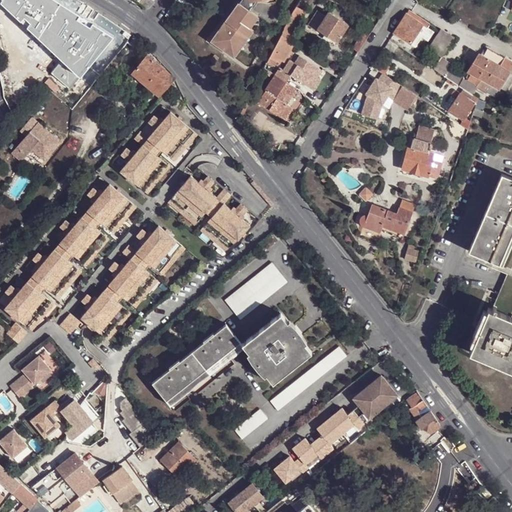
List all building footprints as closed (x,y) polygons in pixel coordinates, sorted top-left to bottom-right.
[(80,17),(52,0),(2,0),(3,0),(1,5),(21,23),(25,19),(30,25),(27,29),(61,60),(51,74),(71,90),(81,78),(112,38),(92,25),(89,29),(77,20),(80,17)] [(250,8),(239,0),(226,18),(233,23),(231,26),(234,28),(229,35),(226,33),(225,35),(218,30),(212,38),(234,54),(253,28),(250,25),(258,14),(250,8)] [(291,15),(284,28),(292,32),(304,10),(297,6),(293,10),(291,15)] [(424,21),(409,10),(406,14),(421,25),(424,21)] [(349,24),(330,11),(326,16),(317,11),(308,25),(316,31),(319,28),(337,40),(349,24)] [(421,25),(406,14),(394,33),(410,44),(412,42),(423,26),(421,25)] [(233,23),(226,18),(218,30),(225,35),(226,33),(229,35),(234,28),(231,26),(233,23)] [(423,26),(412,42),(417,46),(425,36),(433,41),(439,31),(424,21),(421,25),(423,26)] [(3,33),(12,56),(27,51),(18,28),(3,33)] [(284,28),(281,34),(282,34),(288,39),(292,32),(284,28)] [(442,29),(441,28),(440,30),(439,31),(433,41),(428,48),(442,57),(454,37),(442,29)] [(369,35),(363,32),(353,48),(359,52),(369,35)] [(267,61),(268,62),(271,55),(282,34),(281,34),(267,61)] [(282,34),(271,55),(268,62),(274,65),(278,58),(283,62),(295,43),(288,39),(282,34)] [(505,58),(489,48),(483,57),(500,66),(505,58)] [(219,56),(215,53),(211,58),(215,61),(219,56)] [(287,81),(288,80),(291,75),(312,88),(319,78),(315,75),(320,68),(297,53),(292,61),(290,59),(283,69),(280,67),(275,74),(287,81)] [(133,72),(159,95),(174,78),(173,76),(147,54),(133,72)] [(483,57),(479,54),(469,72),(472,73),(468,79),(475,84),(474,85),(476,87),(476,88),(486,94),(492,84),(499,89),(500,88),(506,92),(511,81),(511,61),(505,58),(500,66),(483,57)] [(448,70),(452,64),(442,57),(434,68),(444,75),(448,70)] [(390,68),(377,59),(372,66),(383,74),(385,75),(390,68)] [(448,70),(444,75),(449,79),(453,73),(448,70)] [(471,85),(453,73),(449,79),(464,89),(468,92),(471,94),(474,89),(471,86),(471,85)] [(275,74),(258,102),(286,120),(294,107),(291,105),(287,103),(291,97),(297,87),(288,80),(287,81),(275,74)] [(394,100),(402,87),(394,81),(385,75),(383,74),(379,80),(376,78),(366,94),(368,95),(362,115),(377,120),(382,105),(388,96),(394,100)] [(23,91),(26,83),(13,77),(10,84),(23,91)] [(492,84),(486,94),(493,99),(499,89),(492,84)] [(408,90),(402,87),(394,100),(394,101),(407,110),(416,95),(408,90)] [(465,97),(461,94),(450,110),(464,120),(475,103),(472,101),(465,97)] [(475,108),(483,110),(485,102),(478,100),(477,104),(475,108)] [(483,110),(475,108),(473,115),(480,118),(483,110)] [(193,130),(170,111),(164,118),(162,120),(156,128),(154,130),(148,137),(148,138),(162,149),(171,157),(193,130)] [(154,114),(148,121),(153,125),(156,128),(162,120),(159,118),(154,114)] [(38,122),(31,116),(20,129),(26,134),(11,151),(21,160),(28,152),(35,151),(44,159),(60,141),(47,130),(42,134),(39,131),(37,133),(32,128),(38,122)] [(42,134),(47,130),(38,122),(32,128),(37,133),(39,131),(42,134)] [(434,159),(435,155),(430,153),(431,148),(432,145),(429,144),(433,130),(418,126),(411,148),(409,147),(402,168),(429,176),(434,159)] [(141,130),(134,138),(142,145),(143,143),(148,138),(148,137),(141,130)] [(148,138),(143,143),(157,155),(162,149),(148,138)] [(142,145),(137,150),(127,163),(120,170),(143,189),(166,162),(157,155),(143,143),(142,145)] [(127,163),(137,150),(134,148),(132,151),(127,146),(121,153),(126,157),(124,160),(127,163)] [(434,159),(429,176),(435,178),(438,176),(442,162),(434,159)] [(172,197),(199,219),(205,212),(218,197),(218,196),(211,191),(208,189),(201,182),(198,180),(191,174),(172,197)] [(201,182),(208,189),(211,185),(215,181),(207,174),(203,179),(201,182)] [(511,216),(511,177),(502,174),(469,250),(491,260),(504,231),(511,216)] [(271,205),(271,206),(273,203),(253,180),(251,183),(271,205)] [(110,183),(87,210),(101,222),(110,229),(133,202),(110,183)] [(93,187),(88,193),(94,198),(99,192),(93,187)] [(218,196),(218,197),(223,201),(225,203),(232,195),(224,188),(218,196)] [(365,188),(359,194),(366,201),(372,194),(365,188)] [(199,219),(172,197),(168,202),(195,224),(199,219)] [(223,201),(218,197),(205,212),(211,217),(223,201)] [(399,206),(412,211),(414,205),(402,199),(399,206)] [(205,225),(230,246),(239,238),(250,224),(243,218),(240,216),(233,209),(230,208),(225,203),(223,201),(211,217),(205,225)] [(233,209),(240,216),(243,213),(247,208),(240,201),(236,207),(233,209)] [(133,202),(110,229),(115,233),(137,206),(133,202)] [(412,211),(399,206),(397,212),(388,209),(373,203),(368,214),(363,226),(365,227),(380,233),(382,226),(404,234),(412,211)] [(101,222),(87,210),(83,215),(97,227),(101,222)] [(66,235),(60,243),(74,254),(83,262),(106,235),(97,227),(83,215),(77,223),(74,225),(68,233),(66,235)] [(511,233),(511,216),(504,231),(491,260),(499,263),(511,233)] [(68,233),(74,225),(71,223),(66,219),(60,226),(65,230),(68,233)] [(160,271),(182,244),(159,225),(137,252),(151,263),(160,271)] [(230,246),(205,225),(201,229),(226,249),(230,246)] [(143,239),(148,233),(143,229),(138,235),(143,239)] [(511,233),(499,263),(503,265),(511,242),(511,233)] [(106,235),(83,262),(87,265),(110,238),(106,235)] [(55,248),(69,260),(74,254),(60,243),(55,248)] [(182,244),(160,271),(164,274),(186,247),(182,244)] [(55,248),(33,275),(47,287),(56,294),(78,267),(69,260),(55,248)] [(421,252),(411,249),(407,258),(416,262),(421,252)] [(40,263),(45,257),(39,252),(34,258),(40,263)] [(151,263),(137,252),(132,258),(146,269),(151,263)] [(132,258),(110,284),(123,296),(132,303),(155,276),(146,269),(132,258)] [(116,272),(121,266),(115,261),(110,267),(116,272)] [(225,300),(241,319),(288,281),(273,261),(225,300)] [(78,267),(56,294),(60,298),(83,271),(78,267)] [(47,287),(33,275),(28,281),(42,293),(47,287)] [(155,276),(132,303),(137,307),(159,280),(155,276)] [(28,281),(6,307),(29,326),(51,300),(42,293),(28,281)] [(105,290),(119,302),(123,296),(110,284),(105,290)] [(12,296),(17,290),(11,285),(7,290),(12,296)] [(105,290),(82,317),(105,336),(128,309),(119,302),(105,290)] [(89,305),(94,299),(88,294),(83,300),(89,305)] [(51,300),(29,326),(33,330),(55,304),(51,300)] [(473,344),(470,351),(511,369),(511,317),(495,310),(496,307),(494,305),(492,309),(489,308),(487,311),(473,344)] [(128,309),(105,336),(110,339),(132,313),(128,309)] [(487,311),(484,309),(469,343),(473,344),(487,311)] [(62,325),(72,334),(82,322),(71,313),(62,325)] [(312,351),(282,313),(243,343),(245,346),(274,381),(312,351)] [(8,332),(19,342),(29,332),(17,322),(8,332)] [(169,402),(243,343),(227,323),(214,333),(214,332),(203,340),(204,341),(181,359),(180,358),(170,367),(171,367),(153,382),(169,402)] [(243,343),(169,402),(172,405),(245,346),(243,343)] [(271,400),(278,410),(347,355),(340,345),(271,400)] [(39,354),(23,368),(35,382),(51,368),(39,354)] [(95,358),(91,361),(97,368),(101,365),(95,358)] [(23,374),(10,384),(21,396),(33,386),(23,374)] [(359,405),(369,419),(398,395),(381,375),(353,398),(359,405)] [(424,399),(419,391),(408,399),(410,401),(413,406),(424,399)] [(130,433),(141,446),(153,435),(143,423),(145,421),(126,397),(121,401),(121,407),(123,409),(121,411),(125,417),(123,419),(132,431),(130,433)] [(31,418),(45,436),(61,423),(52,412),(60,405),(55,398),(31,418)] [(91,421),(74,399),(61,409),(75,425),(66,432),(71,437),(91,421)] [(432,410),(424,399),(413,406),(410,408),(418,420),(432,410)] [(359,405),(353,410),(364,423),(369,419),(359,405)] [(269,417),(261,408),(235,429),(243,438),(269,417)] [(342,408),(330,418),(342,434),(355,424),(355,423),(348,414),(342,408)] [(353,410),(348,414),(355,423),(355,424),(358,428),(364,423),(353,410)] [(423,428),(431,431),(437,428),(441,425),(441,424),(432,410),(418,420),(417,420),(423,428)] [(322,435),(330,444),(342,434),(330,418),(317,429),(322,435)] [(14,427),(0,438),(0,439),(13,456),(28,444),(14,427)] [(322,435),(316,440),(327,453),(333,448),(330,444),(322,435)] [(305,438),(293,449),(300,458),(305,464),(306,464),(318,454),(311,445),(305,438)] [(316,440),(311,445),(318,454),(321,458),(327,453),(316,440)] [(147,450),(152,455),(162,447),(157,441),(147,450)] [(196,459),(178,442),(160,460),(178,477),(196,459)] [(74,453),(57,466),(73,486),(80,495),(97,482),(90,472),(74,453)] [(290,456),(275,469),(286,483),(301,470),(295,462),(290,456)] [(300,458),(295,462),(301,470),(303,473),(309,468),(306,464),(305,464),(300,458)] [(11,475),(0,464),(0,475),(6,481),(6,480),(11,475)] [(73,486),(57,466),(45,475),(45,474),(31,485),(52,501),(60,496),(73,486)] [(112,493),(121,505),(140,491),(122,466),(103,480),(108,486),(112,493)] [(19,482),(13,477),(9,482),(14,486),(19,482)] [(36,499),(20,483),(14,490),(25,500),(26,499),(29,502),(32,504),(36,499)] [(244,511),(263,497),(252,483),(228,503),(235,511),(244,511)] [(112,493),(108,486),(104,488),(109,495),(112,493)] [(486,488),(481,492),(493,505),(498,500),(486,488)] [(64,511),(72,511),(83,503),(78,498),(63,510),(64,511)] [(50,511),(36,499),(32,504),(25,511),(50,511)] [(23,510),(24,511),(25,511),(32,504),(29,502),(23,510)]
